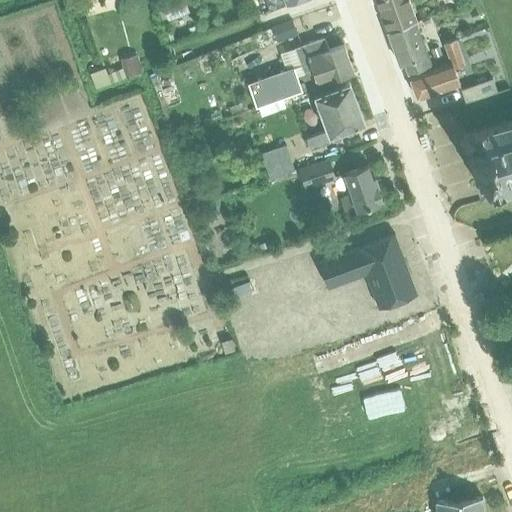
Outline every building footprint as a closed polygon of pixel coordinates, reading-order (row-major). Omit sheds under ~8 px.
[(184,0),(179,0),(164,6),(169,20),(190,12),(184,0)] [(259,0),(254,0),(235,7),(240,18),(263,10),(259,0)] [(264,0),(268,10),(288,3),(295,0),(264,0)] [(411,0),(377,0),(383,16),(388,31),(422,19),(421,14),(417,16),(411,0)] [(129,14),(110,14),(110,53),(130,53),(129,14)] [(422,19),(388,31),(391,40),(400,64),(405,62),(408,71),(408,72),(409,71),(433,63),(420,25),(424,24),(422,19)] [(296,35),(291,21),(273,28),(278,42),(296,35)] [(250,82),(248,83),(256,107),(259,106),(355,72),(346,44),(330,49),(326,37),(297,46),(306,72),(298,74),(295,67),(250,82)] [(410,75),(409,76),(410,76),(410,77),(413,76),(414,80),(411,80),(418,98),(462,83),(456,67),(466,63),(457,38),(447,42),(453,60),(410,75)] [(439,46),(431,48),(434,57),(442,54),(439,46)] [(136,54),(120,60),(122,67),(125,75),(141,70),(136,54)] [(104,67),(89,73),(95,88),(110,83),(126,77),(125,75),(122,67),(106,73),(104,67)] [(497,91),(492,77),(461,88),(465,101),(497,91)] [(353,127),(366,121),(351,82),(317,95),(330,130),(308,138),(312,148),(330,142),(333,136),(338,139),(343,137),(346,132),(351,134),(356,133),(353,127)] [(246,100),(222,109),(225,118),(249,110),(246,100)] [(461,140),(460,141),(462,141),(463,142),(464,146),(462,148),(464,149),(465,148),(471,151),(472,155),(469,156),(469,158),(470,159),(473,159),(477,172),(473,173),(475,177),(478,176),(478,178),(479,179),(481,178),(482,181),(489,179),(493,193),(491,194),(491,195),(492,196),(494,195),(495,200),(497,199),(496,197),(504,195),(505,197),(506,196),(506,194),(511,192),(511,121),(507,122),(506,120),(504,120),(504,123),(487,128),(486,125),(484,126),(485,128),(477,130),(476,128),(474,128),(475,131),(468,133),(467,130),(465,131),(466,134),(463,139),(461,139),(461,140)] [(271,177),(296,169),(288,144),(263,151),(271,177)] [(307,187),(336,178),(331,160),(302,169),(307,187)] [(347,172),(354,193),(343,197),(348,212),(384,201),(376,176),(373,177),(368,165),(347,172)] [(338,255),(318,262),(325,280),(364,265),(367,273),(379,307),(388,304),(398,300),(418,293),(411,275),(405,259),(395,233),(369,243),(338,255)] [(258,244),(260,250),(270,247),(268,241),(258,244)] [(231,338),(221,341),(224,353),(235,351),(231,338)] [(483,511),(483,495),(435,499),(436,511),(483,511)]
